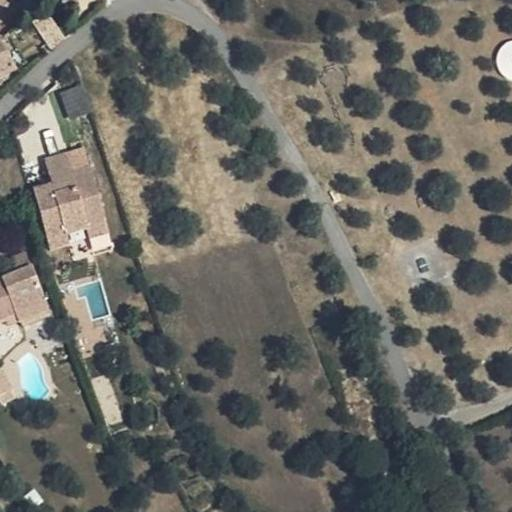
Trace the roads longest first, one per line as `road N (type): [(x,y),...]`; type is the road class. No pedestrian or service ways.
road 1 (unclassified): [(167,0),(217,34),(316,184),(430,427)]
road 2 (unclassified): [(0,113),(114,13),(144,0)]
